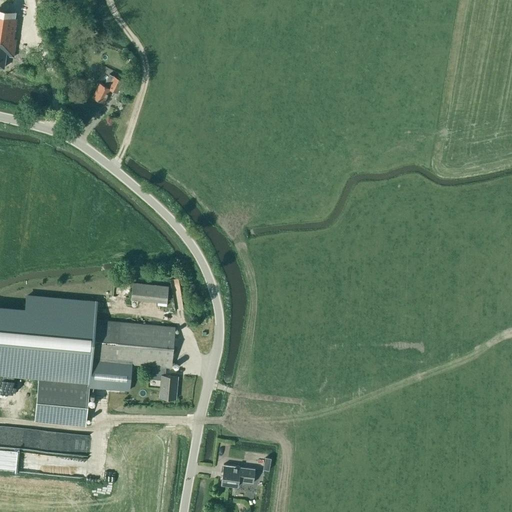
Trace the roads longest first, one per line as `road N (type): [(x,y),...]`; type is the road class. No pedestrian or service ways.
road 1 (tertiary): [(183,511),(217,351),(210,281),(181,232),(112,169),(56,131),(0,117)]
road 2 (track): [(112,169),(128,138),(146,60),(108,0)]
